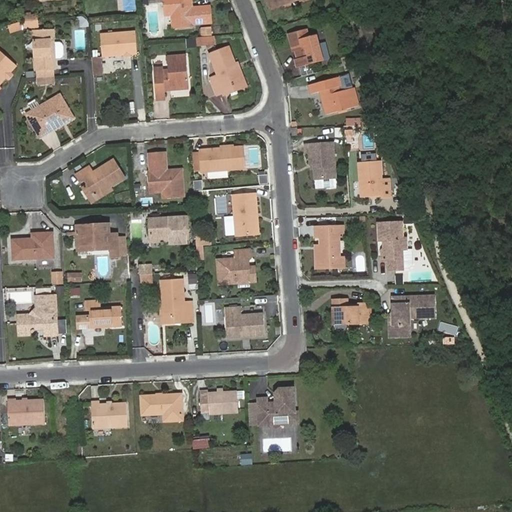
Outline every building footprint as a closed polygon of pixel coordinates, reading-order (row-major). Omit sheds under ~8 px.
[(163,0),(165,16),(172,16),(176,15),(177,28),(194,27),(194,24),(213,22),(211,6),(192,8),(191,0),(163,0)] [(21,21),(9,25),(11,33),(22,29),(21,21)] [(54,43),(54,29),(34,30),(36,70),(38,70),(53,69),(55,69),(55,59),(54,49),(54,43)] [(205,37),(213,36),(213,29),(204,29),(205,37)] [(323,60),(321,53),(317,35),(309,37),(307,29),(289,34),(292,48),(295,48),(298,59),(296,59),(298,67),(323,60)] [(136,31),(101,34),(102,57),(125,55),(138,54),(136,31)] [(197,37),(198,45),(215,43),(214,36),(213,36),(205,37),(197,37)] [(54,43),(54,49),(55,59),(60,58),(63,55),(63,46),(60,43),(54,43)] [(244,85),(229,47),(210,54),(218,75),(211,78),(218,95),(224,93),(244,85)] [(0,83),(5,77),(16,66),(0,51),(0,83)] [(342,57),(344,65),(352,63),(350,55),(342,57)] [(189,88),(187,56),(167,57),(168,70),(164,71),(164,68),(154,69),(156,99),(166,98),(165,85),(170,84),(170,89),(189,88)] [(102,57),(93,57),(94,74),(104,74),(102,57)] [(308,66),(297,68),(299,75),(309,73),(308,66)] [(53,69),(38,70),(38,77),(53,76),(53,69)] [(340,77),(310,85),(312,94),(326,90),(327,95),(322,96),(327,114),(359,106),(354,88),(341,91),(340,86),(343,85),(340,77)] [(54,126),(64,120),(65,123),(74,118),(60,95),(27,114),(41,137),(55,129),(54,126)] [(315,179),(336,177),(333,143),(305,145),(306,153),(310,153),(311,164),(314,164),(315,179)] [(200,150),(202,171),(245,168),(243,147),(200,150)] [(182,169),(167,171),(166,152),(150,153),(151,172),(148,172),(150,194),(163,193),(163,199),(184,197),(182,169)] [(76,175),(80,181),(84,178),(95,196),(125,178),(114,159),(93,172),(90,167),(76,175)] [(383,194),(383,197),(391,196),(390,180),(382,180),(381,162),(359,163),(362,196),(383,194)] [(235,217),(237,236),(255,234),(253,213),(257,213),(256,194),(233,195),(235,217)] [(150,219),(151,241),(158,241),(160,239),(165,239),(168,240),(171,240),(171,244),(189,243),(187,217),(150,219)] [(225,218),(227,237),(237,236),(235,217),(225,218)] [(407,237),(403,238),(403,222),(378,223),(379,240),(384,240),(384,248),(382,250),(383,260),(388,260),(388,270),(403,269),(403,268),(409,268),(412,266),(413,264),(412,249),(407,249),(407,237)] [(112,257),(119,257),(118,234),(110,234),(110,224),(76,226),(77,232),(77,235),(77,243),(111,242),(112,257)] [(316,246),(317,268),(344,267),(344,257),(340,257),(339,237),(343,236),(343,226),(315,227),(316,238),(321,238),(321,245),(316,246)] [(13,240),(14,260),(54,257),(53,233),(33,234),(33,239),(13,240)] [(206,243),(206,235),(198,236),(199,244),(206,243)] [(249,258),(251,258),(250,250),(235,251),(236,258),(218,260),(220,284),(256,281),(256,274),(250,274),(249,258)] [(196,259),(187,260),(188,270),(196,270),(196,259)] [(68,282),(83,281),(82,272),(68,273),(68,282)] [(54,273),(54,283),(63,283),(62,273),(54,273)] [(161,301),(163,318),(182,317),(183,322),(193,321),(191,302),(184,302),(182,280),(163,281),(164,301),(161,301)] [(81,297),(81,288),(71,287),(70,296),(81,297)] [(18,315),(19,335),(31,334),(30,329),(45,329),(45,335),(58,335),(56,296),(36,297),(37,308),(31,315),(18,315)] [(390,337),(410,336),(410,318),(435,317),(435,296),(393,297),(393,312),(390,316),(390,337)] [(369,323),(368,303),(358,304),(359,307),(348,308),(348,299),(333,300),(334,324),(369,323)] [(77,317),(77,328),(123,325),(122,307),(113,308),(113,310),(102,311),(101,301),(85,302),(86,310),(91,309),(92,316),(77,317)] [(264,314),(242,315),(242,307),(225,309),(227,338),(265,336),(264,314)] [(259,424),(268,424),(271,428),(278,427),(282,424),(293,423),(293,412),(295,412),(294,388),(280,388),(276,392),(276,403),(267,403),(267,398),(258,399),(258,402),(259,413),(259,424)] [(210,414),(239,413),(238,391),(209,393),(209,390),(201,391),(202,412),(210,411),(210,414)] [(164,414),(165,421),(183,420),(182,394),(142,396),(143,415),(164,414)] [(8,401),(9,425),(46,423),(45,400),(8,401)] [(92,402),(93,428),(128,426),(127,403),(100,404),(100,402),(92,402)] [(259,424),(259,413),(258,402),(249,403),(250,424),(259,424)] [(196,440),(196,449),(211,447),(210,438),(196,440)] [(239,447),(206,446),(205,463),(239,463),(239,447)] [(242,466),(254,464),(253,453),(241,455),(242,466)]
